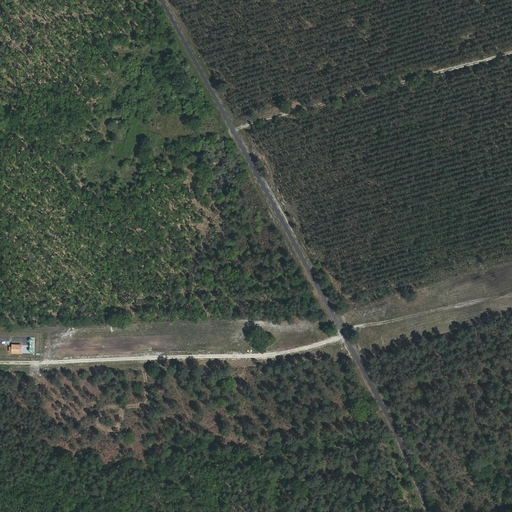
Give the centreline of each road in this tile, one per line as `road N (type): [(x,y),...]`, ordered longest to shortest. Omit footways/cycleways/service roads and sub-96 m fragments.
road 1 (tertiary): [(430,511),(395,426),(159,0)]
road 2 (track): [(0,332),(334,318),(405,309),(511,280)]
road 3 (track): [(511,52),(230,128)]
